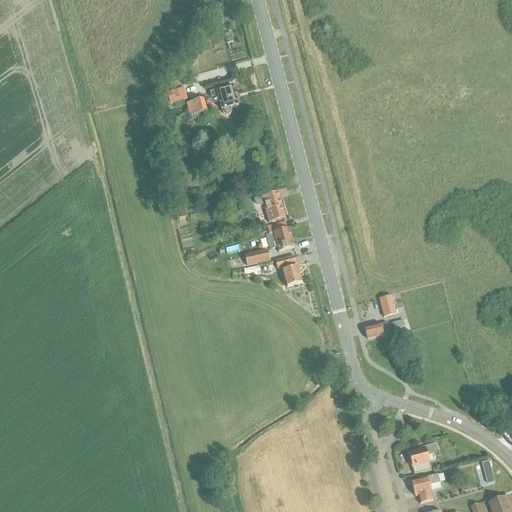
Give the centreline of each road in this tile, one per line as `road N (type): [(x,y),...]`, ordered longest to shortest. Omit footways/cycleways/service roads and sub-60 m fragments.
road 1 (secondary): [(375,397),(355,374),(257,0)]
road 2 (secondary): [(511,461),(471,430),(375,397)]
